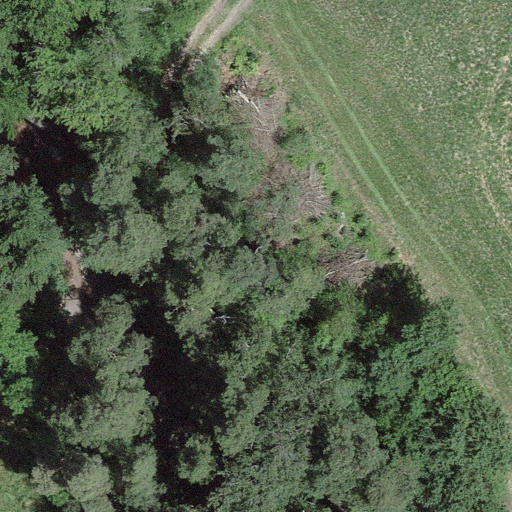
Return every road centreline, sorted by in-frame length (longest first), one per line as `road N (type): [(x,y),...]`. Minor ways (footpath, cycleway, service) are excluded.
road 1 (track): [(233,511),(119,301),(64,168)]
road 2 (track): [(64,168),(46,124),(26,0)]
road 3 (track): [(0,356),(119,301)]
